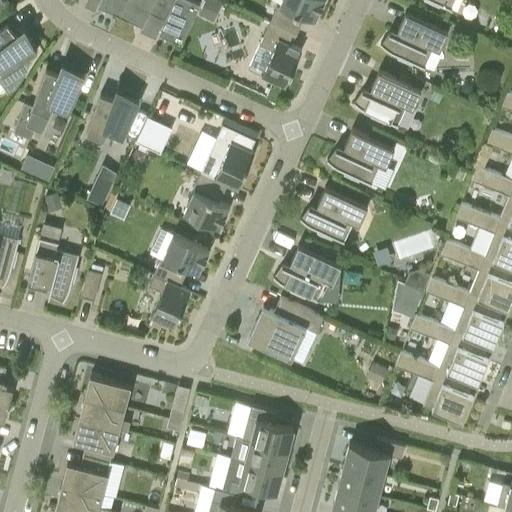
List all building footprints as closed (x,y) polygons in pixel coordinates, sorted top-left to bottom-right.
[(106,0),(105,4),(121,11),(126,0),(106,0)] [(126,0),(121,11),(137,19),(143,10),(148,12),(149,11),(157,14),(163,0),(126,0)] [(163,0),(157,14),(164,18),(164,19),(169,22),(166,32),(182,40),(200,0),(163,0)] [(213,21),(222,2),(219,0),(204,0),(198,13),(213,21)] [(278,4),(270,20),(297,32),(305,15),(316,19),(324,0),(282,0),(280,5),(278,4)] [(440,48),(449,30),(406,11),(396,32),(390,29),(381,42),(385,46),(388,49),(392,51),(399,54),(398,56),(413,63),(414,61),(424,66),(434,45),(440,48)] [(285,84),(302,48),(292,43),(297,32),(270,20),(260,43),(273,49),(262,74),(285,84)] [(23,59),(37,50),(27,34),(21,38),(8,22),(0,28),(0,64),(3,69),(0,71),(0,75),(8,88),(16,83),(28,65),(23,59)] [(47,67),(33,104),(25,100),(14,130),(31,136),(35,125),(41,127),(43,128),(54,103),(70,110),(86,75),(69,67),(66,74),(47,67)] [(414,106),(422,89),(379,69),(370,90),(364,87),(354,101),(358,104),(362,107),(366,109),(372,112),(371,115),(386,121),(387,119),(397,124),(407,103),(414,106)] [(443,91),(434,87),(430,96),(439,100),(443,91)] [(511,107),(511,90),(508,89),(502,103),(511,107)] [(124,135),(140,100),(124,93),(121,99),(101,92),(87,131),(104,138),(109,128),(124,135)] [(489,96),(486,103),(494,107),(497,100),(489,96)] [(172,126),(148,115),(136,140),(140,142),(148,146),(160,151),(172,126)] [(223,123),(201,170),(227,181),(227,182),(238,187),(255,151),(250,149),(255,138),(223,123)] [(511,133),(492,126),(487,140),(511,150),(511,133)] [(387,165),(395,147),(352,127),(343,148),(337,145),(327,159),(331,162),(335,165),(339,168),(345,170),(344,173),(359,180),(360,177),(371,182),(380,162),(387,165)] [(146,151),(136,146),(131,158),(141,162),(146,151)] [(51,176),(57,162),(29,150),(23,164),(51,176)] [(509,193),(500,215),(499,217),(511,222),(511,176),(477,163),(471,177),(509,193)] [(0,180),(8,183),(12,168),(2,166),(0,174),(0,180)] [(219,227),(230,205),(219,199),(227,182),(227,181),(201,170),(194,185),(196,186),(184,211),(219,227)] [(112,181),(99,176),(88,198),(102,203),(112,181)] [(360,223),(368,205),(326,185),(316,206),(310,204),(301,217),(304,220),(308,223),(312,226),(318,229),(317,231),(332,238),(333,236),(344,240),(353,220),(360,223)] [(62,205),(57,190),(44,195),(49,210),(62,205)] [(116,197),(110,211),(124,217),(130,202),(116,197)] [(511,222),(499,217),(500,215),(462,200),(456,214),(494,230),(485,252),(484,254),(511,265),(511,222)] [(0,281),(3,283),(8,277),(9,273),(12,264),(14,265),(19,249),(16,248),(19,237),(0,231),(0,281)] [(161,257),(154,273),(179,285),(180,284),(188,266),(199,272),(209,249),(174,233),(163,258),(161,257)] [(40,235),(28,280),(50,286),(49,293),(63,300),(66,296),(69,289),(72,280),(74,281),(79,265),(76,264),(79,253),(57,247),(58,240),(40,235)] [(479,267),(470,289),(469,291),(499,303),(508,307),(511,298),(511,278),(509,277),(511,270),(511,265),(484,254),(485,252),(447,237),(441,251),(479,267)] [(341,263),(299,243),(289,264),(283,262),(274,275),(277,278),(281,281),(285,284),(292,287),(290,289),(306,296),(307,294),(317,299),(326,278),(333,281),(341,263)] [(412,284),(423,288),(430,272),(419,267),(408,270),(404,281),(412,284)] [(94,299),(102,271),(88,268),(81,295),(94,299)] [(174,325),(191,289),(180,284),(179,285),(154,273),(149,284),(162,290),(151,314),(174,325)] [(494,314),(499,303),(469,291),(470,289),(432,274),(426,288),(464,304),(454,326),(454,328),(483,340),(493,344),(504,319),(494,314)] [(412,284),(404,281),(397,279),(393,303),(406,308),(412,284)] [(404,313),(411,316),(423,288),(412,284),(404,313)] [(325,316),(281,295),(274,310),(263,305),(248,338),(292,358),(306,326),(317,331),(325,316)] [(449,341),(439,363),(439,365),(468,377),(478,381),(488,356),(479,351),(483,340),(454,328),(454,326),(417,311),(411,325),(449,341)] [(401,348),(395,362),(433,378),(423,402),(463,418),(473,393),(463,389),(468,377),(439,365),(439,363),(401,348)] [(376,362),(370,376),(381,381),(387,367),(376,362)] [(0,400),(9,403),(13,386),(2,383),(7,366),(0,363),(0,400)] [(85,394),(125,405),(131,383),(90,372),(85,394)] [(193,402),(204,405),(207,395),(196,392),(193,402)] [(122,417),(125,405),(85,394),(79,416),(119,427),(127,430),(130,419),(122,417)] [(0,418),(4,419),(9,403),(0,400),(0,418)] [(252,438),(287,447),(293,426),(275,421),(278,410),(251,403),(243,437),(252,439),(252,438)] [(171,407),(169,416),(181,419),(183,411),(171,407)] [(114,448),(119,427),(79,416),(73,438),(86,441),(83,452),(110,459),(113,448),(114,448)] [(181,419),(169,416),(167,425),(179,428),(181,419)] [(204,431),(188,427),(185,441),(200,445),(204,431)] [(344,462),(384,473),(389,453),(401,456),(405,443),(378,436),(375,447),(350,441),(344,462)] [(282,468),(287,447),(252,438),(252,439),(247,459),(282,468)] [(160,454),(170,457),(174,442),(163,439),(160,454)] [(62,481),(102,492),(108,470),(107,470),(110,459),(83,452),(80,462),(67,459),(62,481)] [(247,459),(230,454),(221,488),(229,490),(239,493),(252,496),(255,485),(276,490),(282,468),(247,459)] [(378,494),(384,473),(344,462),(338,484),(378,494)] [(188,478),(190,471),(175,467),(173,474),(188,478)] [(505,504),(511,505),(511,477),(511,482),(503,480),(497,503),(505,505),(505,504)] [(99,504),(102,492),(62,481),(56,503),(89,511),(105,511),(107,506),(99,504)] [(373,511),(378,494),(338,484),(332,506),(356,511),(373,511)] [(208,511),(255,511),(257,509),(236,504),(239,493),(229,490),(215,486),(208,511)] [(456,504),(459,492),(450,490),(447,501),(456,504)] [(165,507),(178,511),(181,497),(168,494),(165,507)] [(426,506),(435,509),(439,496),(430,494),(426,506)] [(89,511),(56,503),(53,511),(89,511)] [(143,511),(156,511),(158,506),(146,503),(143,511)]
